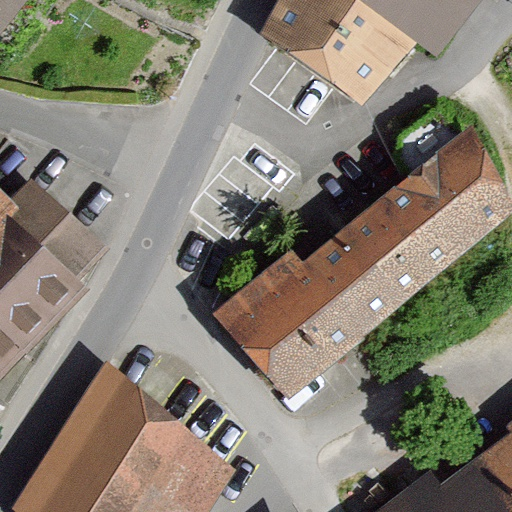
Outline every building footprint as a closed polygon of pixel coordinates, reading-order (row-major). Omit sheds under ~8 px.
[(0,0),(0,26),(22,0),(45,0),(48,1),(48,0),(0,0)] [(280,0),(259,41),(360,122),(414,50),(434,66),(483,0),(280,0)] [(468,127),(213,318),(284,409),(511,219),(468,127)] [(0,379),(89,290),(79,280),(109,249),(34,176),(13,196),(0,183),(0,379)] [(208,511),(238,467),(101,377),(12,511),(208,511)] [(511,511),(511,414),(393,511),(511,511)]
